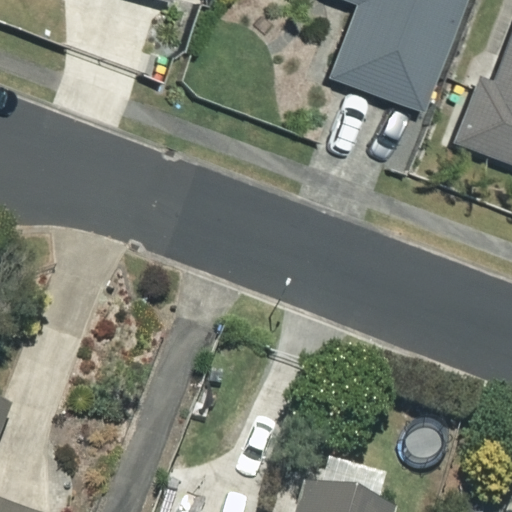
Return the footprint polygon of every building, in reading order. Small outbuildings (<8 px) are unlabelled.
[(119,0),(161,13),(164,0),(119,0)] [(354,0),(357,1),(329,75),(422,110),(463,0),(354,0)] [(511,31),(493,80),(479,75),(454,139),(511,161),(511,31)] [(0,511),(25,511),(0,502),(0,446),(14,410),(0,404),(0,511)] [(395,511),(309,487),(301,511),(395,511)]
